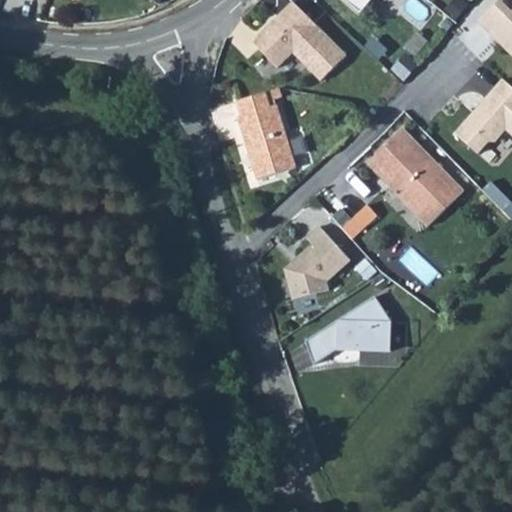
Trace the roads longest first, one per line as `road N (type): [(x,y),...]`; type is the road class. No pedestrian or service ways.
road 1 (residential): [(228,253),(398,102),(456,66)]
road 2 (unclassified): [(228,253),(321,511)]
road 3 (unclassified): [(165,34),(191,97),(228,253)]
road 4 (unclassified): [(165,34),(121,46),(68,46),(0,28)]
